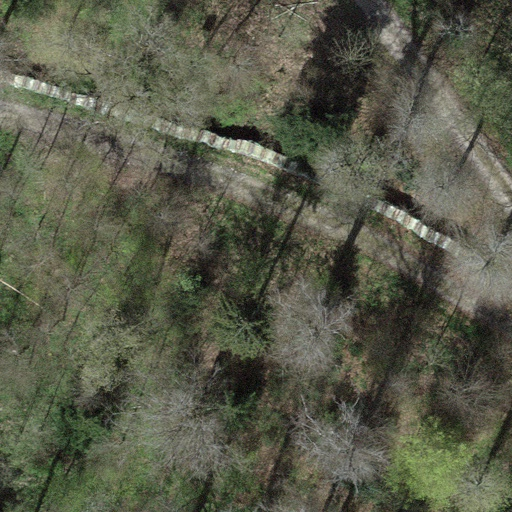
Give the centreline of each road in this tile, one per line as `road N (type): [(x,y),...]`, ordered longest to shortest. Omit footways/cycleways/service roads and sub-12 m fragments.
road 1 (track): [(511,318),(294,204),(174,159),(0,112)]
road 2 (track): [(364,0),(511,204)]
